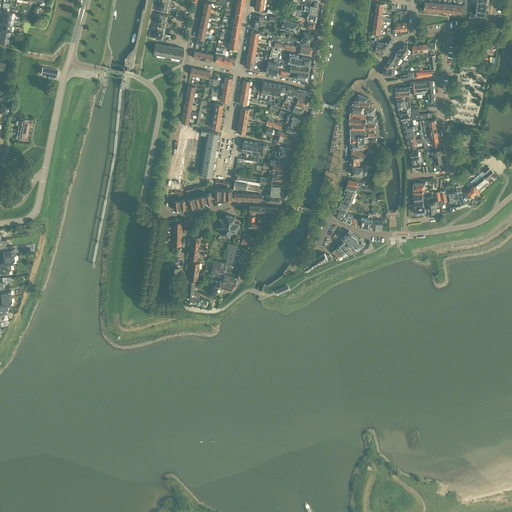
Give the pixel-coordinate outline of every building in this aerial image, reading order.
[(487,0),(478,0),(477,15),(486,16),(487,0)] [(317,13),(318,5),(297,2),(296,4),(302,5),(301,9),(317,13)] [(168,13),(169,6),(160,4),(159,6),(158,6),(158,10),(168,12),(168,13)] [(316,21),(317,13),(301,9),(296,8),(295,16),(302,17),(303,14),(305,15),(304,18),(309,19),(316,21)] [(4,13),(3,17),(3,18),(11,19),(12,14),(13,14),(13,13),(12,13),(4,11),(5,11),(1,10),(1,12),(4,13)] [(157,17),(157,19),(167,21),(168,15),(167,15),(157,13),(156,17),(157,17)] [(259,16),(256,16),(256,19),(255,19),(253,27),(258,27),(259,23),(263,24),(264,16),(259,15),(259,16)] [(12,19),(11,19),(3,18),(3,17),(0,17),(0,18),(3,19),(2,23),(2,24),(13,25),(13,26),(14,19),(12,19)] [(297,30),(299,25),(298,25),(299,23),(283,19),(281,25),(279,25),(278,28),(282,29),(296,32),(297,30)] [(314,28),(316,21),(309,19),(307,27),(314,28)] [(11,32),(13,25),(2,24),(2,23),(0,22),(0,24),(2,25),(1,29),(1,30),(10,31),(11,32)] [(10,32),(10,31),(1,30),(1,29),(0,29),(0,31),(1,31),(0,35),(8,37),(9,32),(10,32)] [(163,40),(164,33),(155,31),(154,33),(153,33),(152,37),(163,39),(163,40)] [(300,42),(308,44),(310,38),(311,38),(312,35),(311,34),(307,33),(307,32),(303,31),(300,42)] [(272,38),(271,39),(275,40),(284,42),(285,37),(282,36),(273,34),(272,38)] [(0,35),(0,42),(9,44),(10,38),(8,37),(0,35)] [(288,38),(285,37),(284,42),(285,43),(290,44),(295,45),(294,51),(310,54),(312,47),(296,42),(288,38)] [(369,46),(376,48),(377,42),(378,42),(378,38),(376,38),(375,41),(370,40),(369,46)] [(388,38),(385,43),(378,42),(377,42),(376,48),(376,50),(383,52),(384,51),(386,51),(393,42),(388,38)] [(284,42),(275,40),(274,45),(274,46),(284,48),(285,43),(284,42)] [(237,49),(238,43),(230,42),(229,47),(230,47),(229,51),(235,52),(236,49),(237,49)] [(182,60),(183,56),(184,48),(184,49),(155,43),(153,54),(182,59),(182,60)] [(290,44),(285,43),(284,48),(294,51),(295,45),(290,44)] [(428,44),(430,57),(430,61),(431,69),(437,68),(435,55),(433,55),(433,49),(436,49),(436,43),(428,44)] [(399,49),(400,49),(406,54),(409,51),(408,44),(404,45),(402,47),(401,47),(399,49)] [(403,59),(406,54),(400,49),(398,52),(397,51),(396,53),(396,54),(395,55),(401,59),(401,57),(403,59)] [(299,55),(289,54),(287,62),(290,63),(291,63),(309,66),(310,57),(301,56),(301,57),(299,56),(299,55)] [(392,69),(394,69),(398,62),(401,59),(395,55),(392,59),(390,58),(383,68),(392,69)] [(308,74),(309,66),(291,63),(290,71),(292,71),(308,74)] [(432,74),(431,69),(423,70),(423,67),(423,64),(420,65),(420,67),(420,68),(421,68),(421,70),(415,71),(416,77),(432,74)] [(408,72),(409,79),(415,77),(416,77),(415,71),(421,70),(421,68),(420,68),(420,67),(414,68),(411,69),(411,70),(410,71),(410,72),(408,72)] [(57,70),(43,68),(41,74),(56,77),(57,70)] [(290,77),(291,75),(292,71),(290,71),(289,71),(280,69),(279,72),(281,74),(280,75),(290,77)] [(307,81),(308,74),(292,71),(291,75),(293,75),(292,78),(307,81)] [(408,72),(399,73),(399,75),(401,75),(402,80),(409,79),(408,72)] [(433,80),(427,81),(427,86),(428,90),(428,95),(429,101),(429,102),(435,101),(435,96),(434,88),(433,80)] [(421,81),(416,82),(416,87),(417,92),(417,94),(422,94),(422,95),(428,95),(428,90),(427,86),(427,81),(421,81)] [(293,87),(287,85),(285,92),(287,93),(292,94),(293,87)] [(296,88),(293,87),(292,94),(292,95),(297,96),(306,99),(308,91),(306,91),(296,88)] [(292,95),(292,94),(287,93),(285,99),(284,99),(288,101),(295,103),(304,106),(306,99),(297,96),(292,95)] [(358,94),(354,100),(363,102),(362,103),(361,103),(361,106),(369,107),(369,103),(366,102),(368,98),(358,94)] [(397,99),(400,110),(410,108),(410,107),(408,107),(408,105),(406,105),(405,98),(397,99)] [(288,101),(284,99),(284,100),(281,107),(301,114),(304,107),(304,106),(295,103),(288,101)] [(10,105),(1,104),(0,113),(9,114),(10,105)] [(374,108),(369,107),(361,106),(351,104),(351,111),(365,114),(374,115),(374,108)] [(410,114),(410,108),(400,110),(401,117),(409,114),(410,114)] [(412,114),(410,114),(410,116),(410,120),(410,119),(428,118),(429,114),(419,114),(418,108),(412,108),(412,114)] [(284,122),(283,123),(297,128),(301,116),(280,110),(280,112),(279,115),(283,116),(282,118),(287,119),(286,122),(284,122)] [(365,114),(351,111),(350,117),(366,119),(368,119),(368,118),(366,118),(365,114)] [(32,120),(23,118),(22,122),(17,121),(16,124),(19,124),(30,126),(30,124),(31,124),(32,120)] [(410,120),(403,122),(404,128),(409,127),(410,127),(410,126),(414,125),(413,120),(411,120),(410,120)] [(297,128),(283,123),(282,122),(280,128),(284,129),(295,133),(297,128)] [(374,131),(375,124),(366,124),(351,123),(350,123),(350,126),(351,126),(351,129),(367,130),(367,131),(374,131)] [(29,133),(30,126),(19,124),(19,126),(21,126),(20,131),(29,133)] [(181,124),(174,162),(182,163),(188,126),(181,124)] [(273,129),(267,127),(265,133),(271,135),(271,134),(273,129)] [(212,175),(218,132),(201,130),(201,133),(207,134),(201,174),(212,175)] [(414,131),(414,130),(411,131),(405,133),(407,139),(417,136),(417,134),(415,134),(414,131)] [(28,135),(29,133),(20,131),(18,131),(18,132),(20,133),(19,138),(28,140),(29,135),(28,135)] [(294,136),(278,131),(276,135),(271,134),(271,135),(270,138),(269,141),(291,146),(294,136)] [(438,139),(437,132),(431,134),(432,137),(425,138),(424,138),(425,139),(426,142),(426,141),(426,140),(427,140),(427,141),(428,141),(428,140),(438,139)] [(374,144),(374,136),(366,135),(351,136),(351,142),(364,142),(366,142),(366,143),(371,144),(372,144),(374,144)] [(421,140),(408,144),(409,148),(417,146),(417,144),(423,142),(425,148),(426,148),(426,144),(426,141),(426,142),(425,139),(422,140),(423,141),(422,141),(421,140)] [(279,151),(275,151),(275,155),(278,156),(289,157),(291,148),(280,146),(279,151)] [(413,152),(411,152),(412,157),(422,156),(421,148),(413,149),(413,152)] [(427,158),(428,161),(429,161),(442,159),(440,150),(434,151),(435,157),(427,158)] [(289,158),(289,157),(278,156),(277,161),(270,160),(270,164),(273,164),(288,166),(289,158)] [(360,161),(361,157),(352,156),(351,162),(360,164),(366,165),(366,163),(363,163),(363,162),(360,161)] [(428,161),(428,164),(436,162),(437,168),(443,167),(442,159),(429,161),(428,161)] [(421,162),(413,163),(413,168),(419,167),(419,168),(422,168),(422,172),(425,172),(424,165),(421,166),(421,162)] [(178,189),(181,165),(173,164),(170,188),(178,189)] [(363,167),(353,166),(351,174),(362,176),(362,175),(365,176),(366,168),(363,168),(363,167)] [(486,174),(480,179),(482,182),(481,183),(484,187),(489,183),(487,180),(495,173),(492,169),(489,166),(484,171),(486,174)] [(285,180),(287,175),(270,172),(268,172),(267,178),(268,178),(270,178),(272,178),(273,179),(276,179),(279,180),(285,180)] [(239,173),(235,173),(234,178),(236,178),(238,178),(238,177),(248,178),(259,180),(259,182),(260,182),(264,183),(266,183),(268,183),(268,184),(271,184),(278,185),(278,184),(284,185),(285,183),(285,182),(285,180),(279,180),(276,179),(273,179),(272,178),(270,178),(268,178),(267,178),(260,177),(250,175),(241,174),(239,173)] [(284,185),(278,184),(278,185),(271,184),(268,184),(268,183),(266,183),(264,183),(260,182),(259,182),(236,178),(235,181),(234,187),(234,189),(257,192),(257,193),(262,193),(265,193),(282,195),(284,185)] [(482,182),(480,179),(475,183),(474,181),(472,183),(479,191),(484,187),(481,183),(482,182)] [(479,191),(472,183),(469,187),(475,195),(479,191)] [(475,195),(469,187),(468,189),(469,190),(465,193),(464,192),(461,195),(462,198),(463,199),(466,197),(469,200),(471,198),(475,195)] [(442,191),(440,191),(441,199),(439,199),(439,200),(440,203),(448,201),(447,198),(447,197),(446,190),(445,190),(444,189),(442,190),(442,191)] [(455,189),(446,190),(447,197),(449,197),(456,196),(456,194),(455,189)] [(280,202),(282,195),(265,193),(264,200),(280,202)] [(352,203),(354,197),(344,194),(342,198),(348,200),(347,203),(344,202),(344,203),(356,207),(363,211),(365,208),(352,203)] [(344,203),(344,202),(341,201),(339,206),(339,207),(344,209),(347,211),(348,208),(355,210),(356,207),(344,203)] [(428,203),(428,206),(429,213),(436,212),(435,208),(440,208),(439,208),(439,201),(433,201),(433,202),(428,203)] [(429,213),(428,206),(415,207),(416,214),(426,213),(429,213)] [(345,215),(346,212),(347,211),(344,209),(339,207),(336,214),(337,217),(340,218),(343,213),(344,213),(344,214),(345,214),(345,215)] [(351,223),(353,217),(352,216),(353,215),(346,212),(345,215),(343,219),(351,223)] [(359,226),(365,227),(370,228),(375,215),(369,212),(367,218),(362,217),(359,226)] [(226,215),(224,219),(220,218),(219,217),(218,217),(219,219),(217,226),(216,227),(217,227),(222,228),(221,233),(219,234),(220,235),(221,234),(229,236),(230,237),(230,236),(230,234),(234,235),(235,232),(236,233),(237,233),(236,232),(239,224),(240,223),(239,223),(238,223),(233,222),(235,217),(236,217),(235,216),(234,217),(226,214),(226,213),(225,214),(226,215)] [(266,223),(271,217),(262,216),(259,216),(258,220),(256,220),(256,216),(249,215),(248,215),(248,219),(250,220),(266,223)] [(359,220),(353,217),(351,223),(357,225),(359,220)] [(261,229),(266,223),(250,220),(248,226),(261,229)] [(374,220),(373,228),(381,229),(381,224),(382,225),(382,220),(374,220)] [(345,240),(340,245),(346,252),(349,256),(353,254),(355,253),(358,252),(355,249),(356,247),(358,250),(366,242),(360,238),(349,230),(349,231),(342,237),(345,240)] [(238,241),(251,245),(255,237),(246,234),(242,232),(241,235),(240,234),(238,241)] [(7,239),(5,239),(5,240),(0,240),(0,248),(3,249),(3,247),(10,246),(10,245),(9,245),(8,242),(7,242),(7,239)] [(370,243),(368,244),(363,246),(361,248),(363,251),(363,252),(372,248),(370,243)] [(229,248),(226,263),(239,266),(239,263),(241,264),(241,265),(242,262),(243,262),(242,262),(249,250),(250,246),(240,244),(240,246),(228,244),(227,248),(229,248)] [(346,252),(340,245),(336,248),(344,257),(344,254),(346,252)] [(12,246),(10,246),(3,247),(3,249),(0,248),(0,251),(3,251),(4,253),(5,255),(4,255),(4,256),(16,254),(15,253),(14,253),(14,249),(13,249),(12,246)] [(344,257),(336,248),(332,252),(336,256),(335,256),(337,261),(344,258),(344,257)] [(325,253),(311,262),(314,266),(325,259),(327,262),(333,257),(330,254),(327,256),(325,253)] [(16,256),(16,254),(4,256),(5,256),(5,258),(4,258),(4,260),(0,260),(0,263),(1,264),(1,263),(5,263),(5,264),(12,263),(12,264),(14,263),(14,260),(15,260),(15,256),(16,256)] [(238,274),(239,266),(226,263),(214,260),(210,277),(220,279),(235,282),(236,277),(236,276),(235,276),(236,274),(238,274)] [(314,266),(311,262),(303,267),(306,272),(314,266)] [(12,265),(12,264),(12,263),(5,264),(5,263),(1,263),(1,264),(1,266),(0,266),(0,274),(3,274),(3,275),(10,274),(9,270),(10,270),(11,270),(11,265),(12,265)] [(231,292),(235,282),(220,279),(218,287),(215,286),(214,290),(214,293),(213,295),(231,292)] [(206,306),(207,300),(199,298),(200,292),(194,291),(195,281),(188,281),(186,301),(206,306)] [(278,294),(289,290),(287,285),(276,290),(278,294)] [(10,288),(8,288),(1,289),(1,290),(0,290),(0,293),(1,293),(1,295),(2,295),(2,297),(1,297),(13,296),(13,294),(12,294),(11,290),(10,290),(10,288)] [(13,297),(13,296),(1,297),(1,298),(2,297),(2,300),(1,300),(2,301),(0,301),(0,304),(2,304),(2,306),(10,305),(12,305),(11,302),(13,302),(12,298),(13,297)] [(10,307),(10,305),(2,306),(2,304),(0,304),(0,313),(6,313),(8,313),(8,310),(9,310),(8,307),(10,307)]
